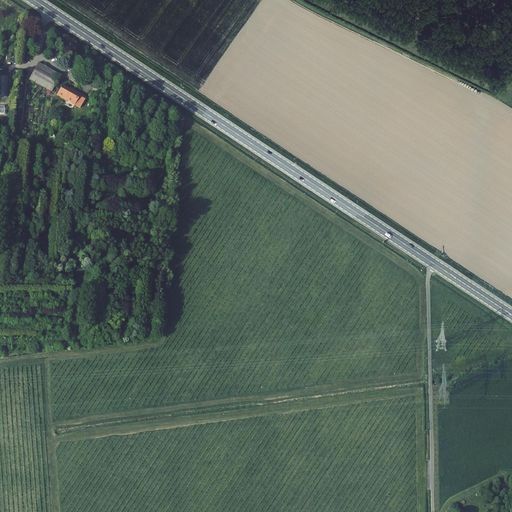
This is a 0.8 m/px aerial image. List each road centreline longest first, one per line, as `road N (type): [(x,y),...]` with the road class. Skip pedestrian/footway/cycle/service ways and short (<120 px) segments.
road 1 (primary): [(33,0),(511,315)]
road 2 (track): [(432,262),(432,511)]
